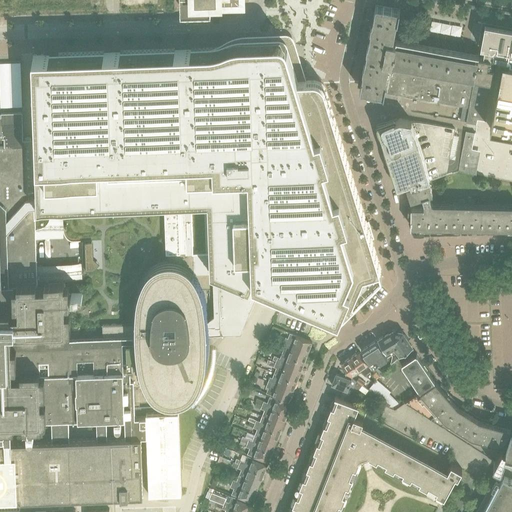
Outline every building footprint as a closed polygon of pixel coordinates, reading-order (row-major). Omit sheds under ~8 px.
[(180,0),(181,8),(183,8),(188,8),(212,8),(212,1),(235,0),(180,0)] [(463,106),(469,107),(475,77),(477,61),(478,56),(478,55),(479,54),(432,45),(396,38),(394,38),(395,30),(397,30),(399,20),(399,19),(398,19),(400,7),(395,6),(378,3),(377,3),(377,4),(373,4),(369,24),(369,25),(367,34),(358,81),(357,86),(361,87),(374,89),(379,90),(388,92),(398,94),(401,94),(463,106)] [(473,23),(470,40),(476,41),(476,43),(480,44),(479,50),(479,54),(478,55),(478,56),(477,61),(475,77),(492,81),(494,68),(492,67),(494,58),(504,59),(491,128),(511,132),(511,26),(492,22),(483,21),(482,26),(480,26),(480,25),(475,24),(473,23)] [(0,500),(143,495),(141,437),(147,437),(149,495),(181,494),(178,412),(146,413),(146,417),(135,417),(135,410),(135,408),(135,406),(134,385),(147,385),(150,391),(154,394),(156,396),(159,398),(162,400),(166,401),(169,401),(175,402),(181,400),(185,399),(188,398),(192,394),(197,389),(200,383),(203,376),(205,367),(206,363),(207,355),(207,340),(208,334),(223,334),(240,334),(262,283),(340,316),(382,275),(366,221),(324,86),(323,84),(322,82),(320,81),(317,80),(315,79),(313,79),(306,79),(298,79),(287,44),(285,42),(284,40),(282,39),(280,39),(278,38),(238,40),(234,41),(230,42),(221,45),(217,46),(209,48),(191,48),(50,53),(33,54),(36,139),(32,139),(32,138),(31,137),(29,136),(28,136),(27,136),(26,136),(25,138),(24,139),(23,139),(22,112),(1,113),(1,117),(0,116),(0,500)] [(0,99),(0,107),(22,106),(21,62),(0,62),(0,99)] [(406,184),(407,186),(429,180),(459,171),(466,131),(461,130),(455,161),(450,160),(456,129),(400,118),(394,120),(393,119),(379,124),(398,186),(406,184)] [(433,194),(429,180),(407,186),(411,202),(411,205),(429,205),(432,203),(430,195),(433,194)] [(511,204),(432,203),(429,205),(411,205),(410,226),(411,226),(411,224),(493,226),(511,226),(511,204)] [(378,338),(386,351),(384,352),(390,364),(393,355),(397,336),(400,337),(400,335),(401,335),(401,333),(403,332),(402,331),(401,330),(396,328),(394,329),(378,338)] [(393,355),(390,364),(400,355),(412,346),(412,347),(412,346),(410,342),(405,334),(403,332),(401,333),(401,335),(400,335),(400,337),(397,336),(393,355)] [(312,342),(296,335),(290,333),(288,338),(285,337),(283,342),(308,352),(312,342)] [(389,365),(390,364),(384,352),(377,339),(361,349),(370,362),(372,361),(375,365),(382,361),(383,363),(378,366),(382,372),(384,371),(384,370),(389,365)] [(282,353),(304,362),(308,352),(283,342),(281,347),(284,348),(282,353)] [(190,404),(135,406),(135,408),(135,410),(192,408),(200,400),(206,389),(211,377),(214,367),(215,364),(216,349),(214,349),(211,349),(211,363),(207,376),(203,387),(197,396),(190,404)] [(359,370),(368,363),(359,350),(350,357),(359,370)] [(402,362),(397,365),(416,393),(420,390),(421,390),(435,381),(434,380),(435,379),(429,370),(428,371),(423,363),(423,362),(417,353),(416,353),(416,352),(402,362)] [(304,362),(282,353),(280,358),(277,357),(275,362),(300,372),(304,362)] [(341,363),(346,370),(352,375),(359,370),(350,357),(341,363)] [(300,372),(275,362),(268,359),(266,363),(276,367),(274,373),(296,381),(300,372)] [(334,377),(332,384),(347,390),(349,386),(354,388),(355,386),(359,389),(359,388),(360,388),(362,385),(356,381),(352,378),(351,379),(337,373),(336,372),(336,373),(334,377)] [(296,381),(274,373),(272,378),(269,377),(267,382),(292,392),(296,381)] [(359,377),(356,381),(363,385),(365,382),(359,377)] [(435,380),(435,381),(421,390),(405,401),(466,440),(495,459),(502,446),(511,429),(511,428),(510,428),(505,427),(479,420),(457,405),(451,398),(445,392),(439,385),(436,381),(435,380)] [(265,387),(268,388),(266,392),(288,401),(292,392),(267,382),(265,387)] [(291,404),(276,398),(270,396),(267,402),(256,398),(255,401),(257,402),(287,414),(291,404)] [(368,453),(369,454),(368,455),(377,460),(376,461),(384,465),(385,464),(394,469),(393,470),(401,475),(401,474),(402,473),(411,478),(410,479),(418,484),(419,482),(427,487),(428,487),(427,488),(427,489),(435,493),(436,491),(444,496),(454,478),(456,475),(458,476),(462,469),(453,463),(451,463),(447,470),(362,423),(363,419),(355,415),(359,405),(335,396),(335,397),(333,396),(332,399),(330,405),(331,405),(331,406),(331,407),(332,407),(330,414),(329,414),(329,413),(328,413),(328,415),(326,414),(323,423),(324,423),(324,424),(321,432),(319,432),(316,440),(316,441),(317,441),(314,450),(312,450),(309,459),(310,459),(307,468),(305,468),(302,476),(303,477),(300,486),(298,486),(295,494),(296,495),(293,504),(291,503),(287,511),(338,511),(339,511),(340,511),(344,504),(343,503),(342,503),(346,494),(347,494),(351,486),(349,485),(353,476),(354,476),(358,468),(356,467),(360,458),(359,458),(359,457),(368,453)] [(262,415),(283,423),(287,414),(257,402),(255,406),(264,410),(262,415)] [(283,423),(262,415),(260,421),(251,418),(249,421),(279,433),(283,423)] [(257,429),(255,434),(275,443),(279,433),(249,421),(248,425),(257,429)] [(511,511),(511,428),(511,429),(502,446),(495,459),(493,462),(499,465),(500,465),(501,465),(496,476),(495,475),(475,511),(511,511)] [(272,452),(275,443),(255,434),(247,431),(245,437),(243,437),(242,440),(272,452)] [(272,452),(242,440),(241,440),(239,444),(250,448),(247,453),(268,462),(272,452)] [(267,463),(260,461),(247,455),(244,461),(240,460),(239,463),(263,473),(267,463)] [(236,473),(239,474),(260,483),(263,473),(239,463),(239,464),(238,463),(235,462),(233,461),(232,465),(238,467),(236,473)] [(233,479),(231,483),(256,492),(260,483),(239,474),(237,480),(233,479)] [(231,483),(228,481),(227,481),(225,484),(234,488),(231,494),(252,502),(256,492),(231,483)] [(217,497),(216,502),(242,511),(248,511),(251,504),(231,496),(229,502),(217,497)] [(226,509),(224,511),(242,511),(216,502),(214,505),(226,509)]
